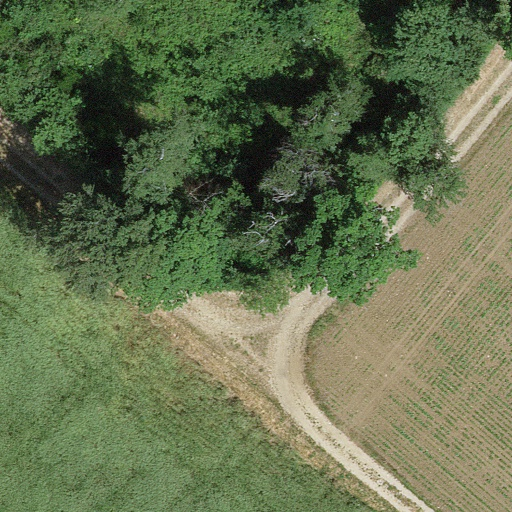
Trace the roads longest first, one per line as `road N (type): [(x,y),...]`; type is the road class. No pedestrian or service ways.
road 1 (track): [(422,511),(303,414),(268,321),(231,321),(184,305),(0,149)]
road 2 (track): [(268,321),(297,316),(335,288),(511,78)]
